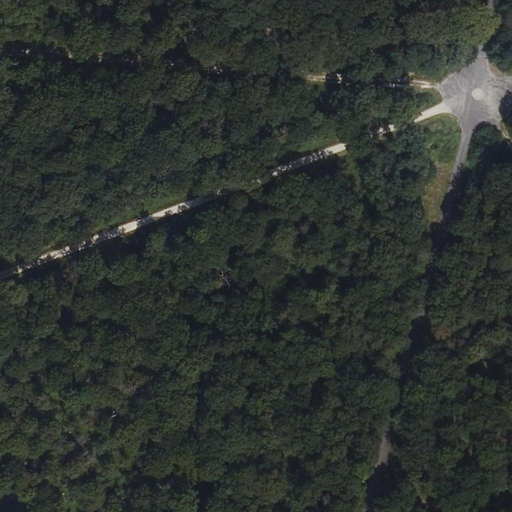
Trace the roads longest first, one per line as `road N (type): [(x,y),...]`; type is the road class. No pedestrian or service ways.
road 1 (unclassified): [(490,0),(467,125),(366,511)]
road 2 (track): [(0,275),(474,94)]
road 3 (track): [(0,48),(474,94)]
